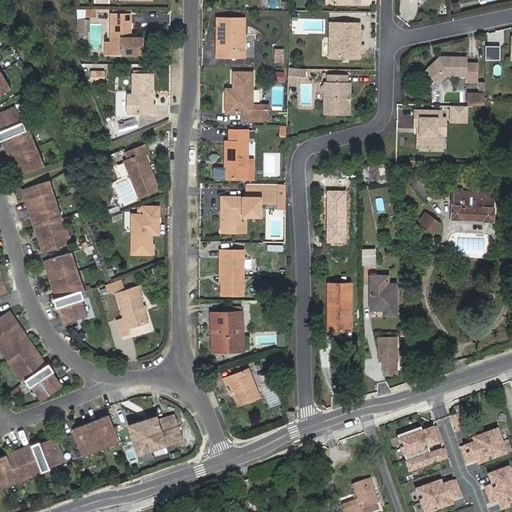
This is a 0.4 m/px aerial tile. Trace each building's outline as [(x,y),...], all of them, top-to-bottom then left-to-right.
[(132,15),(112,14),(111,40),(114,45),(114,50),(122,51),(122,55),(143,55),(144,38),(131,38),(128,37),(129,33),(131,30),(132,15)] [(220,48),(216,48),(216,58),(244,58),(245,18),(221,18),(220,48)] [(91,19),(78,19),(77,31),(90,32),(91,19)] [(359,47),(360,25),(331,24),(330,59),(364,60),(364,47),(359,47)] [(106,43),(106,54),(114,55),(114,50),(114,45),(111,40),(111,43),(106,43)] [(285,63),(285,49),(275,49),(275,62),(285,63)] [(490,49),(489,59),(501,60),(502,50),(490,49)] [(468,61),(444,60),(443,63),(439,67),(433,66),(429,71),(428,76),(440,88),(448,79),(467,80),(468,61)] [(0,96),(11,89),(7,82),(4,84),(0,76),(0,72),(1,72),(0,70),(0,96)] [(91,81),(105,81),(105,70),(91,70),(91,81)] [(275,82),(285,82),(285,71),(275,71),(275,82)] [(242,121),(264,121),(264,106),(252,106),(253,73),(234,73),(234,89),(234,94),(227,94),(226,113),(243,113),(242,121)] [(152,105),(152,98),(150,96),(150,92),(152,90),(152,75),(133,74),(133,95),(128,95),(127,113),(154,113),(154,105),(152,105)] [(350,98),(353,98),(353,84),(350,84),(350,76),(332,76),(332,83),(328,84),(328,87),(328,95),(328,118),(353,117),(353,104),(350,104),(350,98)] [(479,92),(468,92),(468,105),(479,105),(479,92)] [(468,123),(468,106),(450,106),(450,123),(468,123)] [(0,141),(2,141),(6,139),(10,150),(7,151),(10,159),(13,158),(17,168),(14,169),(18,177),(42,168),(37,156),(40,155),(37,147),(33,148),(29,138),(32,137),(29,129),(27,130),(23,122),(21,123),(15,108),(0,114),(0,141)] [(421,130),(421,152),(443,153),(443,138),(438,139),(438,121),(443,121),(443,113),(415,112),(415,121),(419,121),(419,129),(421,130)] [(225,178),(247,178),(247,158),(248,130),(230,130),(230,141),(226,141),(226,161),(225,178)] [(144,162),(147,161),(144,154),(147,152),(144,145),(125,153),(128,159),(124,161),(139,197),(158,190),(151,172),(148,173),(144,162)] [(45,166),(40,155),(37,156),(42,168),(45,166)] [(348,188),(348,178),(332,178),(332,188),(348,188)] [(424,180),(416,182),(421,200),(430,197),(424,180)] [(59,208),(53,193),(50,194),(47,182),(21,191),(24,200),(27,199),(30,209),(34,218),(31,220),(36,237),(39,236),(42,245),(39,246),(42,254),(70,244),(68,237),(65,238),(62,229),(65,227),(62,218),(59,220),(55,209),(59,208)] [(288,184),(280,184),(280,190),(247,190),(246,198),(221,197),(221,232),(234,233),(234,223),(240,223),(240,217),(260,217),(260,203),(280,203),(280,209),(287,209),(288,184)] [(463,190),(454,189),(452,220),(494,223),(496,194),(463,192),(463,190)] [(346,191),(327,191),(327,244),(346,244),(346,191)] [(151,227),(158,227),(159,207),(142,206),(142,214),(132,214),(132,253),(151,253),(151,234),(151,233),(151,227)] [(418,222),(422,225),(430,215),(425,212),(418,222)] [(430,215),(422,225),(432,232),(440,222),(430,215)] [(242,296),(243,251),(221,251),(221,296),(242,296)] [(362,268),(375,268),(375,252),(362,252),(362,268)] [(78,271),(75,264),(72,265),(69,253),(44,261),(47,270),(50,269),(53,280),(50,281),(53,289),(57,288),(60,298),(56,299),(53,300),(56,309),(59,308),(64,324),(86,317),(80,301),(83,300),(81,291),(84,290),(82,282),(78,284),(75,272),(78,271)] [(120,279),(106,284),(108,291),(115,292),(116,294),(124,291),(120,279)] [(328,286),(327,332),(349,332),(349,285),(328,286)] [(116,321),(121,336),(128,333),(127,328),(147,322),(139,298),(141,297),(137,287),(124,291),(116,294),(119,304),(118,304),(123,319),(116,321)] [(374,287),(370,287),(369,311),(384,312),(383,317),(395,316),(395,287),(374,287)] [(32,387),(41,400),(61,387),(51,374),(53,372),(48,364),(46,366),(43,368),(38,360),(40,358),(26,336),(23,338),(17,330),(12,321),(14,319),(9,311),(0,317),(0,350),(2,349),(9,359),(6,361),(11,368),(13,366),(19,375),(17,377),(21,383),(24,381),(29,388),(32,387)] [(214,351),(223,351),(223,349),(234,348),(234,350),(243,350),(242,314),(213,316),(214,351)] [(20,328),(14,319),(12,321),(17,330),(20,328)] [(20,328),(17,330),(23,338),(26,336),(20,328)] [(380,375),(400,376),(400,336),(380,336),(380,375)] [(2,349),(0,350),(0,352),(6,361),(9,359),(2,349)] [(11,368),(17,377),(19,375),(13,366),(11,368)] [(231,390),(233,396),(237,407),(259,398),(247,368),(223,378),(226,386),(229,385),(231,390)] [(106,443),(117,439),(107,415),(99,419),(100,419),(101,422),(91,426),(81,429),(80,426),(71,430),(80,454),(91,449),(93,453),(108,447),(106,443)] [(175,442),(180,434),(178,427),(161,432),(157,416),(128,425),(137,453),(175,442)] [(434,425),(396,438),(403,459),(441,445),(434,425)] [(497,427),(459,439),(468,467),(506,455),(497,427)] [(22,449),(0,457),(0,488),(5,487),(4,484),(15,479),(17,482),(25,479),(24,476),(32,473),(33,476),(50,469),(49,466),(63,461),(55,439),(40,445),(39,442),(31,446),(32,449),(23,452),(22,449)] [(441,450),(405,462),(407,472),(445,461),(441,450)] [(511,480),(507,465),(479,474),(491,511),(494,511),(511,506),(511,480)] [(453,474),(414,487),(422,511),(435,511),(463,503),(453,474)] [(379,505),(381,504),(382,504),(373,479),(354,486),(356,495),(359,502),(342,508),(343,511),(364,511),(364,510),(379,505)]
